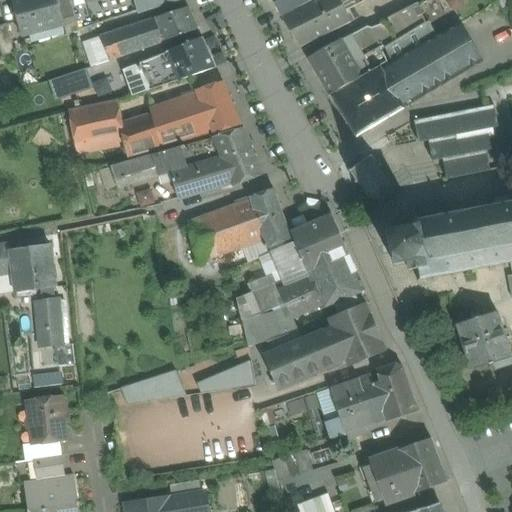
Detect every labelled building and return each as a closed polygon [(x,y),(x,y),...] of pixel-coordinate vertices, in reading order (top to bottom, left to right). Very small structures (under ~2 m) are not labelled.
[(12,0),(21,35),(64,24),(63,19),(57,0),(12,0)] [(69,0),(57,0),(63,19),(74,16),(69,0)] [(99,0),(100,0),(133,0),(137,13),(176,0),(99,0)] [(272,0),(282,17),(315,0),(272,0)] [(338,0),(318,0),(282,18),(301,48),(351,23),(345,12),(338,0)] [(338,0),(345,12),(369,0),(338,0)] [(385,22),(397,40),(419,27),(425,23),(417,5),(385,22)] [(189,8),(100,37),(111,61),(198,30),(189,8)] [(385,22),(338,41),(359,79),(387,62),(381,48),(384,46),(384,47),(397,40),(385,22)] [(460,24),(437,37),(427,43),(392,62),(380,69),(403,108),(482,62),(460,24)] [(6,25),(0,27),(0,47),(3,56),(13,53),(6,25)] [(384,47),(392,62),(427,43),(419,27),(397,40),(384,47)] [(111,61),(100,37),(84,43),(92,66),(111,61)] [(202,39),(166,53),(179,81),(216,68),(202,39)] [(338,41),(308,59),(330,96),(359,79),(338,41)] [(166,53),(126,69),(137,96),(179,81),(166,53)] [(87,69),(61,78),(64,91),(68,110),(95,104),(87,69)] [(380,69),(333,96),(357,135),(403,108),(380,69)] [(61,78),(51,81),(54,93),(64,91),(61,78)] [(223,82),(196,91),(197,93),(214,135),(241,126),(223,82)] [(197,93),(149,109),(150,113),(162,150),(214,135),(197,93)] [(118,102),(68,112),(76,147),(82,174),(129,160),(122,122),(118,102)] [(494,105),(414,122),(419,143),(429,141),(433,161),(443,159),(447,180),(490,171),(486,151),(491,150),(489,139),(495,137),(493,128),(498,127),(494,105)] [(150,113),(122,122),(129,160),(162,150),(150,113)] [(243,128),(213,138),(221,157),(232,183),(234,187),(263,176),(243,128)] [(212,136),(111,167),(117,189),(170,173),(221,157),(213,138),(212,136)] [(377,166),(372,158),(372,154),(369,153),(368,158),(360,163),(352,169),(348,169),(347,172),(351,173),(356,180),(353,182),(355,185),(358,183),(362,189),(359,191),(361,194),(364,191),(368,196),(366,199),(368,200),(369,198),(377,200),(378,203),(381,202),(381,199),(386,195),(389,197),(391,194),(388,193),(389,185),(392,185),(392,181),(388,182),(385,177),(388,175),(386,173),(383,174),(379,168),(381,166),(380,164),(377,166)] [(221,157),(170,173),(178,198),(232,183),(221,157)] [(293,244),(273,189),(250,197),(264,240),(267,248),(268,248),(271,253),(293,244)] [(477,209),(463,212),(462,207),(458,207),(459,213),(443,216),(442,211),(441,211),(439,205),(441,203),(439,201),(436,204),(429,205),(422,207),(419,205),(417,208),(420,210),(422,221),(419,221),(418,217),(414,217),(415,225),(386,231),(390,251),(393,267),(406,265),(408,272),(418,270),(420,279),(418,283),(421,284),(423,280),(432,278),(433,282),(436,281),(435,277),(451,275),(452,278),(455,277),(454,274),(471,270),(472,274),(475,273),(474,270),(489,267),(489,270),(493,270),(492,266),(504,264),(505,267),(508,267),(507,263),(511,263),(511,262),(511,198),(511,197),(510,198),(509,196),(494,199),(493,197),(477,200),(478,203),(476,204),(477,209)] [(237,205),(188,223),(202,262),(264,240),(250,197),(236,203),(237,205)] [(365,292),(332,216),(313,224),(291,233),(295,243),(302,260),(321,310),(337,303),(354,296),(365,292)] [(53,236),(24,240),(28,270),(29,281),(34,281),(57,279),(53,236)] [(24,240),(0,244),(0,275),(28,270),(24,240)] [(293,244),(271,253),(278,272),(283,270),(282,269),(302,260),(295,243),(293,244)] [(302,260),(282,269),(283,270),(289,285),(278,290),(286,308),(291,320),(293,320),(318,309),(319,311),(321,310),(302,260)] [(57,279),(34,281),(40,348),(52,346),(63,345),(57,279)] [(354,296),(337,303),(341,314),(358,307),(354,296)] [(341,314),(329,320),(332,328),(324,332),(323,331),(302,340),(299,331),(267,342),(272,353),(264,356),(272,375),(279,391),(338,365),(338,364),(346,360),(349,367),(386,352),(382,342),(366,304),(358,307),(341,314)] [(286,308),(259,318),(261,326),(264,342),(267,342),(299,331),(293,320),(291,320),(286,308)] [(511,356),(497,312),(456,326),(472,372),(495,364),(497,370),(511,364),(511,363),(511,359),(511,358),(511,356)] [(261,326),(245,332),(248,348),(264,342),(261,326)] [(63,345),(52,346),(55,367),(74,364),(71,344),(63,345)] [(264,356),(252,361),(255,382),(272,375),(264,356)] [(256,385),(255,382),(252,361),(197,384),(201,394),(256,385)] [(396,364),(376,371),(380,383),(374,385),(387,422),(387,423),(418,412),(403,368),(396,364)] [(186,395),(176,371),(122,389),(128,405),(186,395)] [(63,385),(62,373),(32,376),(34,388),(63,385)] [(371,375),(332,388),(341,417),(324,423),(330,440),(347,435),(347,436),(387,422),(374,385),(371,375)] [(60,398),(28,402),(30,419),(27,423),(28,429),(32,432),(34,444),(59,441),(65,440),(62,416),(65,413),(64,402),(60,399),(60,398)] [(431,439),(369,462),(385,505),(448,483),(431,439)] [(59,441),(34,444),(23,445),(25,461),(33,460),(61,456),(59,441)] [(314,471),(307,450),(272,462),(279,482),(314,471)] [(61,456),(33,460),(35,472),(56,469),(63,468),(61,456)] [(73,475),(58,478),(56,469),(35,472),(36,481),(24,483),(28,510),(27,510),(27,511),(78,503),(78,502),(77,502),(73,475)] [(349,490),(345,480),(336,483),(340,493),(349,490)] [(199,482),(171,486),(173,499),(189,497),(201,495),(199,482)] [(334,511),(327,494),(297,506),(299,511),(334,511)] [(168,499),(128,505),(128,511),(191,511),(189,497),(173,499),(168,500),(168,499)] [(78,503),(27,511),(78,511),(78,505),(78,503)]
